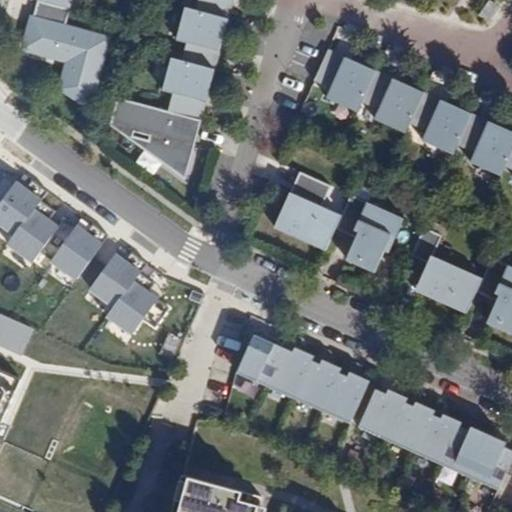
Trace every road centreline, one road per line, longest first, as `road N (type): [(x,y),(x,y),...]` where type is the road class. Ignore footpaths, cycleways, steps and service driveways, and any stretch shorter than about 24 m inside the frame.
road 1 (residential): [(212,258),(511,394)]
road 2 (residential): [(212,258),(297,0)]
road 3 (residential): [(0,118),(212,258)]
road 4 (residential): [(511,35),(499,53),(306,0)]
